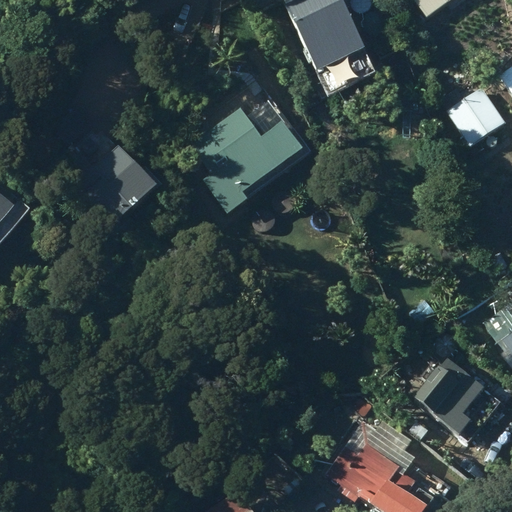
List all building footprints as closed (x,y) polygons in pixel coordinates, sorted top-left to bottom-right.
[(369,46),(347,0),(289,0),(321,68),(369,46)] [(407,0),(425,23),(455,0),(407,0)] [(511,70),(497,80),(511,103),(511,70)] [(441,98),(471,145),(507,122),(483,86),(464,99),(457,88),(441,98)] [(245,191),(304,146),(263,91),(191,146),(212,173),(204,178),(230,211),(249,197),(245,191)] [(83,108),(53,132),(67,149),(97,126),(83,108)] [(59,167),(114,236),(155,204),(101,134),(59,167)] [(508,172),(497,157),(473,175),(484,190),(508,172)] [(0,226),(18,205),(0,189),(0,226)] [(281,219),(283,219),(285,219),(288,219),(290,218),(292,217),(294,215),(296,213),(297,211),(298,209),(299,207),(299,204),(298,202),(297,199),(296,197),(295,195),(293,194),(291,193),(288,192),(286,191),(284,191),(281,191),(279,192),(277,193),(275,195),(273,197),(272,199),(271,201),(271,204),(271,206),(271,208),(272,211),(272,212),(271,211),(269,210),(267,210),(265,210),(262,210),(260,211),(258,212),(256,213),(255,215),(253,217),(252,219),(252,221),(252,224),(252,226),(253,228),(254,230),(255,232),(257,234),(259,235),(261,236),(263,236),(266,236),(268,236),(270,235),(272,234),(274,233),(276,231),(277,229),(278,227),(278,225),(278,223),(278,220),(277,218),(277,217),(278,218),(281,219)] [(511,303),(485,321),(501,344),(511,336),(511,303)] [(436,413),(462,432),(473,418),(465,412),(486,386),(448,356),(418,395),(438,411),(436,413)] [(328,473),(388,511),(424,511),(429,504),(391,479),(400,465),(385,456),(397,438),(377,425),(365,443),(368,445),(361,455),(346,446),(328,473)] [(282,484),(294,496),(305,486),(294,474),(282,484)] [(286,492),(281,486),(276,491),(280,496),(286,492)] [(252,511),(256,510),(241,488),(204,511),(252,511)]
